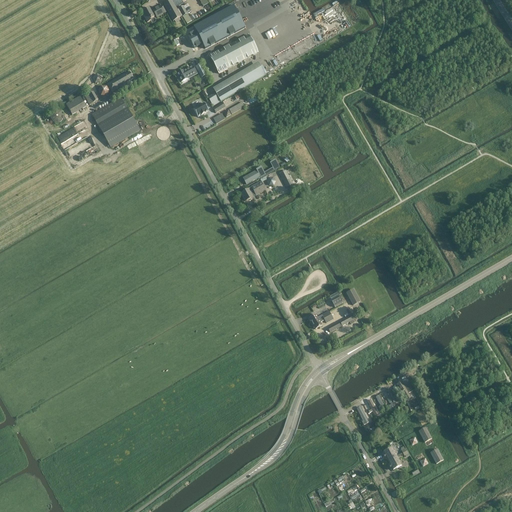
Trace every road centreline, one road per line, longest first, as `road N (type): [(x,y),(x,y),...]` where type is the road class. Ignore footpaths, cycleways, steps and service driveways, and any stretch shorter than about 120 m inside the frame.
road 1 (unclassified): [(319,371),(115,0)]
road 2 (track): [(100,0),(111,27),(90,80),(35,111),(72,169),(108,150)]
road 3 (tertiary): [(319,371),(511,258)]
road 4 (tertiary): [(196,511),(277,452),(319,371)]
road 5 (unknown): [(449,511),(480,468),(462,385),(488,346)]
road 6 (track): [(257,282),(167,121)]
road 7 (unclassified): [(397,511),(319,371)]
road 8 (track): [(108,98),(88,112),(108,150),(178,114)]
